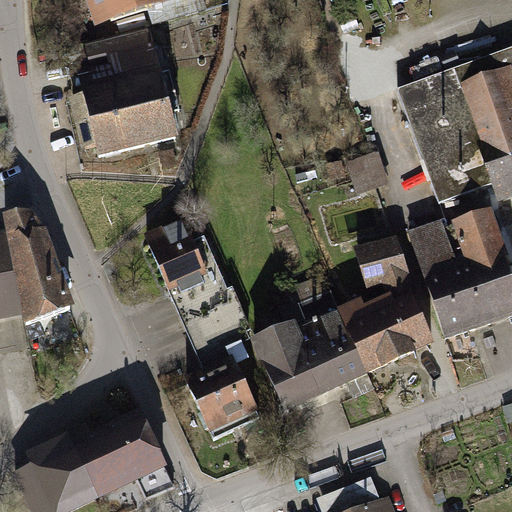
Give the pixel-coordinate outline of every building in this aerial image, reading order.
[(78,0),(91,38),(203,0),(78,0)] [(93,82),(76,86),(97,171),(178,152),(151,39),(86,54),(93,82)] [(511,55),(400,96),(448,225),(511,201),(511,55)] [(439,226),(406,236),(443,348),(511,325),(511,299),(486,218),(441,232),(439,226)] [(72,314),(42,219),(0,227),(0,233),(2,243),(0,243),(0,327),(17,324),(19,333),(72,314)] [(184,231),(143,249),(167,306),(175,302),(208,288),(184,231)] [(373,305),(252,353),(281,426),(436,351),(401,241),(355,259),(373,305)] [(204,376),(181,389),(209,447),(261,422),(227,348),(248,338),(225,281),(175,302),(204,376)] [(136,417),(10,476),(27,511),(80,511),(163,473),(136,417)]
